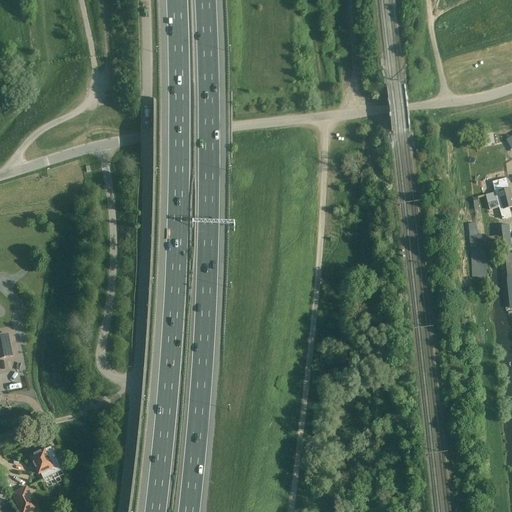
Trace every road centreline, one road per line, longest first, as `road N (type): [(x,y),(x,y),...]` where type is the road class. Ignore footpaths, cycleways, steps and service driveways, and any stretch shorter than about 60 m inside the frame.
road 1 (motorway): [(178,0),(180,180),(158,511)]
road 2 (motorway): [(187,511),(208,181),(205,0)]
road 3 (unclassified): [(101,145),(511,90)]
road 4 (track): [(291,511),(313,335),(324,118)]
road 5 (unclassified): [(136,381),(143,0)]
road 6 (unclassified): [(136,381),(111,377),(98,360),(113,251),(101,145)]
road 7 (track): [(81,0),(95,74),(91,100),(30,138),(14,171)]
road 8 (unclassified): [(122,511),(136,381)]
